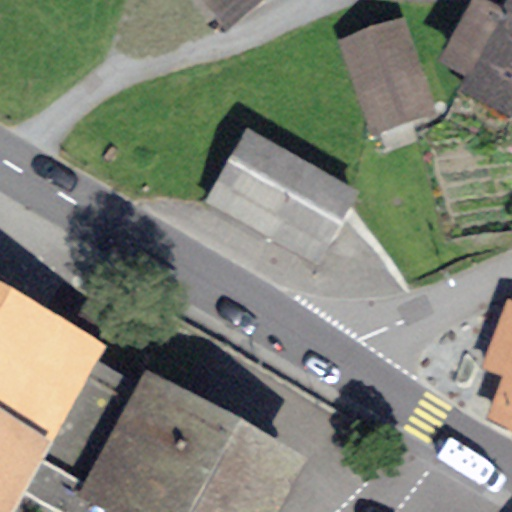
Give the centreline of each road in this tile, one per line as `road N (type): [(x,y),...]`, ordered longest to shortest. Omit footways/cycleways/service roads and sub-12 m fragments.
road 1 (primary): [(329,354),(0,161)]
road 2 (primary): [(511,465),(329,354)]
road 3 (residential): [(511,266),(329,354)]
